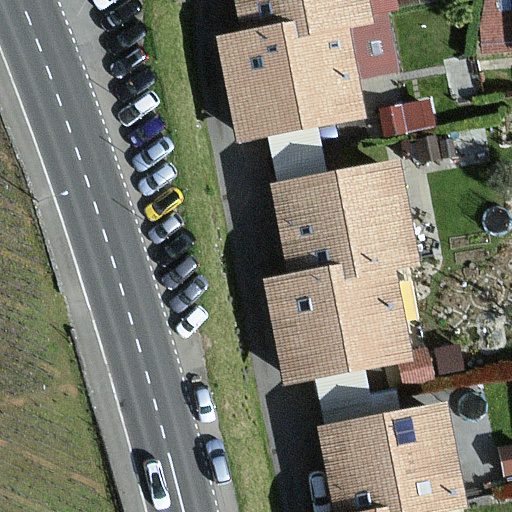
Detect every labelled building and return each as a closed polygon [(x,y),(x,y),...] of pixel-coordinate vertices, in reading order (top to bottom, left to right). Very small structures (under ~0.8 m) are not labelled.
[(365,0),(241,0),(248,36),(295,26),(298,39),(343,29),(370,23),(365,0)] [(244,135),(359,113),(343,29),(298,39),(295,26),(248,36),(226,40),(244,135)] [(395,166),(279,189),(297,277),(339,267),(341,278),(391,266),(414,262),(395,166)] [(290,380),(408,357),(391,266),(341,278),(339,267),(297,277),(271,282),(290,380)] [(443,407),(325,431),(340,511),(378,511),(387,510),(387,511),(431,511),(435,511),(463,505),(443,407)]
